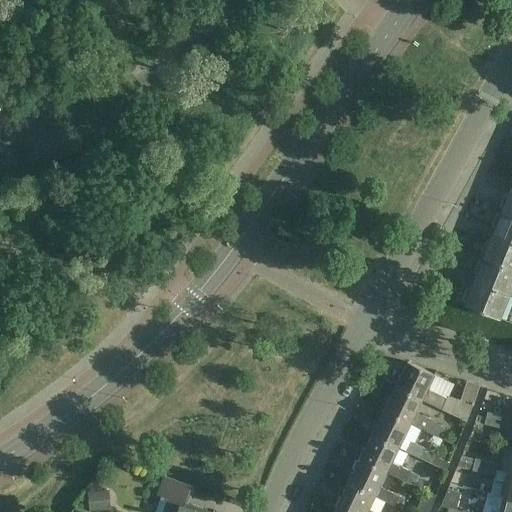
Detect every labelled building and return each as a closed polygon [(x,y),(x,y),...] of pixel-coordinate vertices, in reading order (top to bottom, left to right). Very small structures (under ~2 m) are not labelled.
[(511,188),(502,211),(511,215),(511,188)] [(511,215),(502,211),(492,234),(511,242),(511,215)] [(511,242),(492,234),(483,257),(511,269),(511,242)] [(511,288),(511,269),(483,257),(474,281),(509,295),(511,288)] [(509,295),(474,281),(464,305),(500,319),(509,295)] [(434,374),(408,362),(396,386),(422,399),(442,409),(448,398),(428,388),(434,374)] [(480,385),(467,381),(456,416),(468,420),(480,385)] [(422,399),(396,386),(384,410),(410,423),(438,437),(443,427),(436,423),(437,422),(416,412),(422,399)] [(410,423),(384,410),(372,434),(399,447),(410,423)] [(488,413),(486,418),(478,415),(476,421),(485,424),(498,427),(499,422),(496,421),(497,415),(488,413)] [(511,419),(497,415),(496,421),(499,422),(498,427),(508,430),(509,424),(511,419)] [(399,447),(372,434),(360,458),(387,471),(413,485),(418,475),(392,461),(399,447)] [(429,451),(411,441),(406,452),(425,461),(429,451)] [(476,459),(462,455),(460,461),(474,465),(476,459)] [(449,463),(434,456),(430,463),(446,471),(449,463)] [(387,471),(360,458),(360,459),(356,460),(354,466),(355,470),(348,483),(384,500),(400,509),(405,499),(380,486),(387,471)] [(486,461),(476,459),(474,465),(460,461),(457,466),(473,470),(486,473),(487,468),(484,467),(486,461)] [(499,465),(486,461),(484,467),(487,468),(486,473),(496,476),(498,471),(499,465)] [(511,474),(509,474),(498,471),(496,476),(491,493),(511,498),(511,474)] [(165,511),(209,511),(187,504),(193,486),(165,476),(158,495),(170,499),(165,511)] [(378,511),(384,500),(348,483),(336,507),(347,511),(378,511)] [(461,493),(448,489),(441,506),(456,510),(461,493)] [(430,511),(437,496),(425,490),(415,511),(430,511)] [(511,511),(511,498),(491,493),(488,493),(485,505),(501,509),(499,511),(511,511)]
